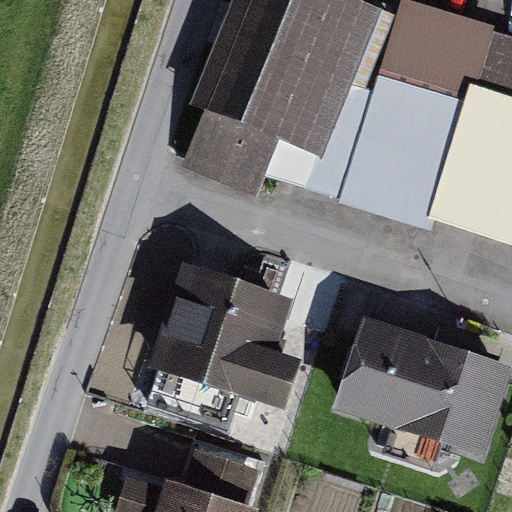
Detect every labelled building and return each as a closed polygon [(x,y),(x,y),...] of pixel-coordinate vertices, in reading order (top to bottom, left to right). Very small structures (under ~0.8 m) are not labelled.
[(382,30),(314,0),(249,0),(199,115),(322,168),(382,30)] [(511,47),(405,12),(338,215),(511,271),(511,47)] [(187,276),(155,386),(305,430),(320,377),(282,366),(298,309),(187,276)] [(511,395),(511,381),(357,333),(333,411),(491,461),(511,395)] [(269,511),(283,469),(183,438),(159,511),(269,511)]
